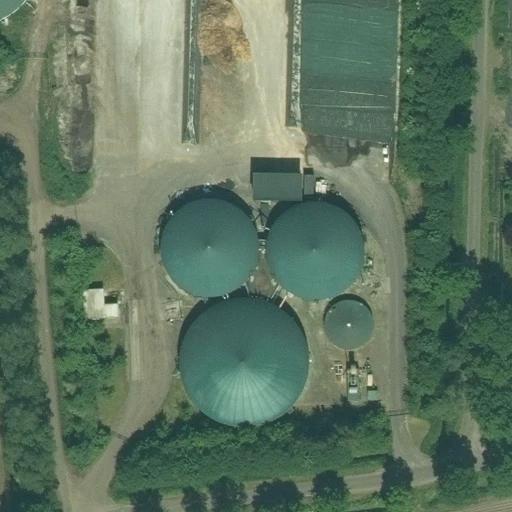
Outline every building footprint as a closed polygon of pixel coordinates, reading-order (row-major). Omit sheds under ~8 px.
[(28,0),(0,0),(0,20),(10,16),(23,6),(28,0)] [(300,170),(253,169),(252,197),(299,198),(300,170)] [(304,174),(304,202),(318,202),(318,174),(304,174)] [(347,282),(355,271),(360,259),(361,246),(359,233),(352,221),(343,212),(331,206),(319,203),(305,204),(293,208),(282,216),(274,226),(270,239),(269,252),(271,265),(277,276),(287,286),(298,292),(311,295),(324,294),(337,290),(347,282)] [(234,282),(244,272),(249,260),(251,247),(249,233),(242,221),(233,212),(220,206),(207,205),(194,207),(182,213),(173,223),(167,235),(165,249),(167,262),(174,274),(183,283),(196,289),(209,291),(222,288),(234,282)] [(113,317),(112,290),(93,291),(94,318),(113,317)] [(299,397),(306,382),(309,366),(307,350),(301,335),(292,321),(279,311),(265,304),(249,301),(232,303),(217,309),(204,318),(193,330),(186,345),(184,361),(185,378),(191,393),(200,406),(213,416),(228,423),(244,426),(260,425),(275,419),(289,409),(299,397)] [(328,329),(331,337),(337,344),(345,347),(353,348),(362,345),(368,339),(372,331),(372,322),(369,314),(363,308),(355,304),(346,304),(338,307),(332,313),(328,321),(328,329)]
